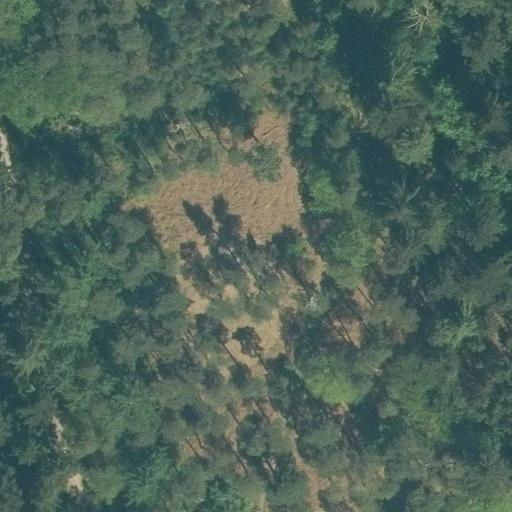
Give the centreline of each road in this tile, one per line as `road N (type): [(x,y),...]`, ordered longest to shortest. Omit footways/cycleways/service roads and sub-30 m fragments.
road 1 (track): [(257,511),(349,201),(380,0)]
road 2 (track): [(0,125),(83,511)]
